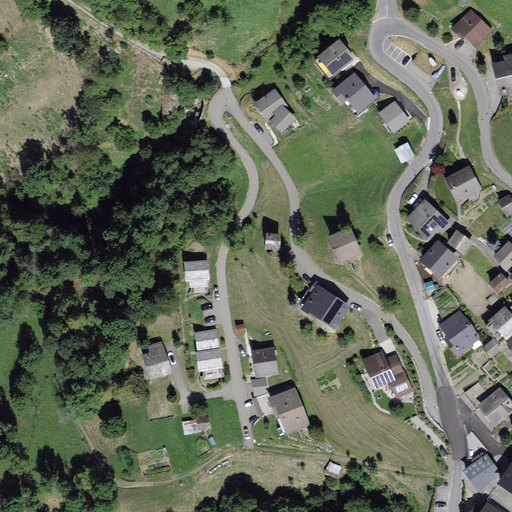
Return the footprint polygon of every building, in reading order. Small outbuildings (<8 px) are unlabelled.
[(492,33),(470,11),(451,31),(475,51),(492,33)] [(338,42),(314,64),(330,83),(352,66),(338,42)] [(505,64),(490,69),(500,99),(511,95),(511,56),(504,57),(505,64)] [(379,99),(354,74),(330,95),(356,119),(379,99)] [(275,90),(254,108),(265,124),(281,136),(296,120),(282,109),(286,107),(275,90)] [(411,122),(396,103),(378,117),(393,136),(411,122)] [(407,146),(394,152),(401,167),(414,157),(407,146)] [(468,169),(445,178),(459,203),(480,189),(468,169)] [(511,199),(509,195),(498,202),(505,220),(511,216),(511,199)] [(426,201),(407,219),(429,242),(438,233),(442,236),(452,226),(426,201)] [(350,227),(327,235),(341,265),(363,255),(350,227)] [(472,246),(455,232),(446,244),(462,257),(472,246)] [(280,236),(266,235),(265,250),(279,251),(280,236)] [(459,260),(438,242),(421,262),(442,278),(459,260)] [(511,269),(511,246),(509,244),(497,255),(511,270),(511,269)] [(207,288),(207,281),(208,281),(207,263),(184,264),(185,283),(190,283),(190,288),(207,288)] [(510,286),(499,274),(486,288),(497,298),(510,286)] [(351,307),(316,287),(302,313),(338,331),(351,307)] [(511,336),(511,318),(503,310),(489,323),(506,341),(511,336)] [(437,326),(457,359),(482,341),(458,311),(437,326)] [(222,369),(216,331),(195,334),(198,353),(196,352),(199,372),(203,371),(204,381),(221,379),(219,369),(222,369)] [(492,342),(483,351),(489,361),(500,352),(492,342)] [(170,374),(161,344),(141,350),(150,380),(170,374)] [(276,375),(272,350),(251,353),(255,378),(276,375)] [(379,351),(361,362),(372,384),(375,386),(376,389),(388,383),(396,400),(411,393),(395,356),(384,361),(379,351)] [(265,382),(251,382),(252,397),(265,396),(265,382)] [(511,404),(500,389),(479,406),(496,426),(511,413),(511,404)] [(293,391),(269,400),(283,436),(307,427),(293,391)] [(185,433),(200,431),(200,428),(209,427),(208,417),(184,420),(185,433)] [(487,457),(466,470),(478,489),(499,476),(487,457)] [(511,461),(498,484),(511,493),(511,461)] [(340,470),(328,465),(324,475),(335,480),(340,470)]
